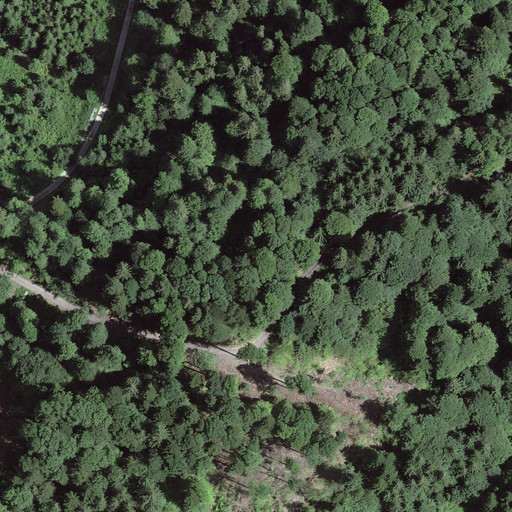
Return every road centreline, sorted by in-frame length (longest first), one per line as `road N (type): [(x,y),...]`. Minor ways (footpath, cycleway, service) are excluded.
road 1 (track): [(3,267),(110,328),(234,351),(260,337),(324,260),(363,228),(511,166)]
road 2 (track): [(0,216),(22,209),(65,174),(95,128),(131,0)]
